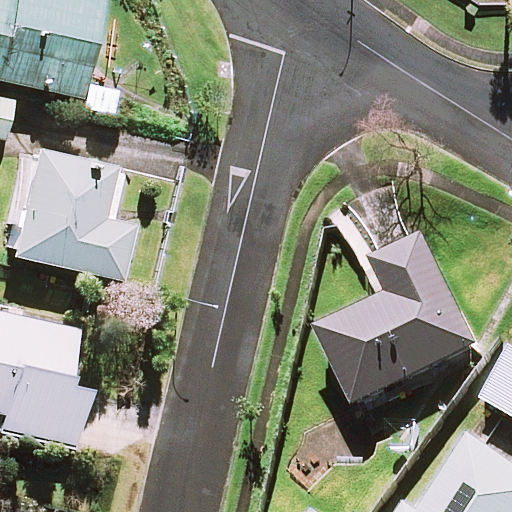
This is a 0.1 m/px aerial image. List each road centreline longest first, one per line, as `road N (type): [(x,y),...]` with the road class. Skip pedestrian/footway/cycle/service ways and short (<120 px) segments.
road 1 (residential): [(187,511),(281,55),(310,9)]
road 2 (residential): [(511,142),(310,9)]
